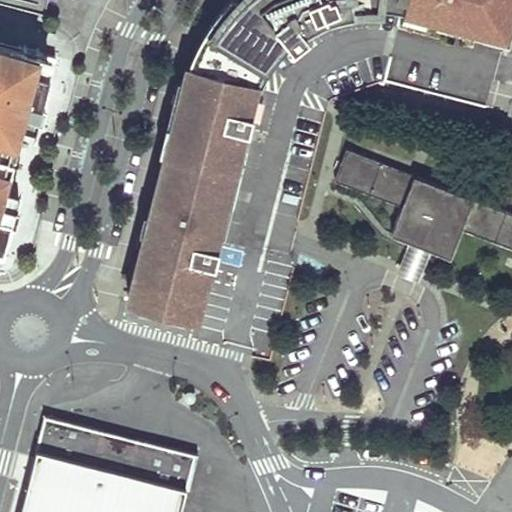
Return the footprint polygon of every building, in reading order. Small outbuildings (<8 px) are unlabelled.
[(215,0),(195,45),(186,64),(180,90),(139,271),(137,270),(130,300),(199,316),(212,260),(215,261),(218,245),(215,244),(217,236),(212,235),(231,150),(236,152),(242,126),(245,126),(249,111),(246,110),(257,62),(276,32),(284,40),(297,28),(292,23),(356,7),(356,2),(403,9),(403,10),(404,10),(406,0),(215,0)] [(511,0),(406,0),(404,10),(506,36),(511,8),(511,0)] [(23,45),(0,38),(0,29),(1,26),(0,26),(0,150),(16,155),(21,135),(24,125),(21,124),(25,111),(43,115),(47,100),(44,99),(57,53),(38,49),(39,46),(24,42),(23,45)] [(337,173),(335,179),(337,180),(403,204),(392,233),(418,243),(434,249),(451,255),(461,227),(511,246),(511,211),(346,149),(341,162),(336,160),(331,171),(337,173)] [(16,155),(0,150),(0,259),(3,261),(19,202),(2,197),(5,184),(8,185),(16,155)] [(35,449),(37,449),(38,450),(21,511),(178,511),(185,488),(187,488),(195,454),(137,439),(136,445),(101,436),(103,430),(75,423),(44,415),(35,449)]
